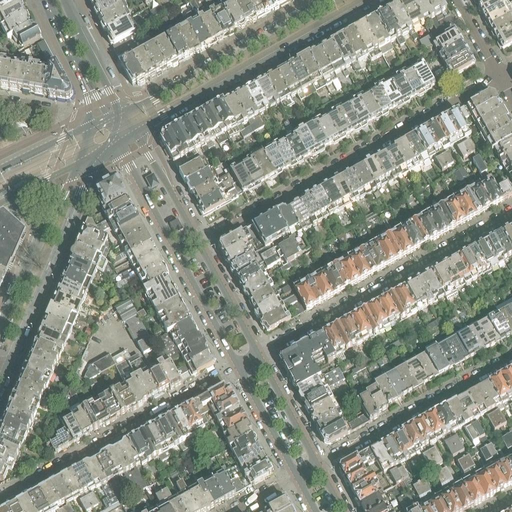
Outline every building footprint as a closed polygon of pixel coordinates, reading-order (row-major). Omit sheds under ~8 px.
[(0,0),(0,14),(19,5),(17,1),(16,0),(0,0)] [(126,4),(124,0),(99,0),(94,3),(93,7),(95,11),(95,14),(97,18),(100,18),(124,5),(126,4)] [(171,0),(178,11),(187,6),(184,2),(177,6),(173,0),(171,0)] [(223,39),(209,14),(204,5),(208,3),(206,0),(197,0),(189,4),(194,12),(212,45),(216,43),(217,44),(220,42),(223,40),(223,39)] [(245,26),(232,1),(225,5),(222,0),(216,0),(219,5),(234,32),(238,30),(241,30),(241,31),(245,29),(245,28),(245,26)] [(246,0),(231,0),(232,1),(245,26),(250,23),(252,24),(256,22),(257,19),(246,0)] [(268,13),(260,0),(246,0),(257,19),(257,20),(258,20),(258,19),(260,18),(261,19),(266,17),(265,15),(268,13)] [(279,7),(275,0),(260,0),(268,13),(268,14),(269,14),(269,13),(274,10),(275,12),(279,9),(278,8),(279,7)] [(291,1),(290,0),(275,0),(279,7),(280,7),(281,8),(287,5),(286,4),(291,1)] [(445,35),(424,0),(410,0),(410,1),(424,25),(431,21),(437,33),(430,37),(435,46),(447,39),(445,35)] [(455,28),(439,0),(424,0),(445,35),(454,31),(455,28)] [(484,18),(505,7),(500,0),(492,0),(491,1),(488,3),(479,8),(478,11),(480,14),(483,15),(484,18)] [(424,25),(410,1),(406,3),(404,2),(400,4),(399,6),(413,31),(424,25)] [(0,25),(1,28),(25,16),(23,12),(23,10),(21,6),(19,5),(0,14),(0,25)] [(131,19),(127,12),(128,11),(124,5),(100,18),(103,25),(102,25),(102,26),(101,28),(104,32),(106,33),(130,20),(131,19)] [(219,5),(213,9),(214,11),(209,14),(223,39),(228,36),(230,37),(234,35),(234,33),(235,32),(234,32),(219,5)] [(490,29),(511,16),(511,12),(508,5),(505,7),(484,18),(486,22),(486,24),(488,28),(490,29)] [(402,37),(409,33),(411,37),(412,36),(414,41),(417,47),(421,45),(420,43),(413,31),(399,6),(399,7),(395,9),(393,8),(389,10),(388,13),(402,37)] [(212,45),(194,12),(186,16),(183,18),(187,26),(201,51),(204,49),(207,49),(207,50),(211,47),(212,45)] [(402,37),(388,13),(384,15),(381,15),(377,17),(376,19),(390,44),(402,37)] [(12,38),(31,27),(29,25),(29,24),(30,21),(27,17),(25,16),(1,28),(8,40),(12,38)] [(496,40),(511,30),(511,16),(490,29),(492,33),(492,35),(494,39),(496,40)] [(144,30),(155,24),(152,18),(141,24),(144,30)] [(390,44),(376,19),(372,22),(370,21),(366,23),(365,26),(379,50),(381,54),(383,58),(384,58),(385,59),(395,53),(393,50),(394,50),(390,44)] [(138,33),(130,20),(106,33),(110,39),(109,40),(109,42),(108,42),(111,47),(113,47),(134,36),(138,33)] [(201,51),(187,26),(176,33),(189,57),(193,55),(196,56),(200,54),(200,53),(201,51)] [(379,50),(365,26),(361,28),(357,28),(354,32),(368,56),(379,50)] [(41,39),(41,38),(38,31),(37,31),(36,30),(35,30),(34,31),(32,28),(32,27),(31,27),(12,38),(15,44),(18,43),(22,49),(23,49),(24,50),(40,40),(41,39)] [(189,57),(176,33),(174,30),(168,33),(167,32),(162,35),(164,39),(178,64),(179,64),(183,62),(184,63),(189,60),(189,58),(190,58),(189,57)] [(511,30),(496,40),(498,43),(498,46),(500,50),(502,50),(511,45),(511,30)] [(368,56),(354,32),(353,31),(352,32),(353,33),(350,34),(349,32),(342,36),(343,38),(357,63),(368,56)] [(447,39),(457,34),(454,31),(445,35),(447,39)] [(439,58),(462,45),(463,42),(461,38),(458,37),(457,34),(447,39),(435,46),(433,47),(436,51),(438,50),(441,56),(439,57),(439,58)] [(157,77),(139,46),(134,36),(113,47),(113,50),(120,63),(131,56),(145,82),(149,80),(150,82),(157,78),(157,77)] [(435,46),(430,37),(420,43),(421,45),(425,52),(433,47),(435,46)] [(357,63),(343,38),(342,39),(343,40),(341,41),(340,39),(339,38),(338,38),(334,41),(333,41),(334,42),(335,44),(333,46),(332,44),(332,45),(346,69),(352,66),(354,71),(357,70),(358,73),(362,72),(357,63)] [(178,64),(164,39),(153,44),(167,70),(171,68),(173,68),(173,69),(178,66),(178,64)] [(72,93),(44,42),(37,46),(46,64),(49,68),(48,68),(48,69),(44,98),(65,101),(67,102),(69,101),(71,100),(72,98),(72,96),(72,95),(72,93)] [(167,70),(153,44),(147,48),(145,43),(139,46),(157,77),(157,76),(160,74),(161,75),(167,72),(167,71),(168,71),(167,70)] [(346,69),(332,45),(328,47),(325,46),(321,48),(321,51),(335,75),(346,69)] [(448,67),(469,56),(468,55),(469,53),(467,49),(464,48),(462,45),(439,58),(442,62),(444,61),(447,67),(448,67)] [(335,75),(321,51),(317,53),(316,51),(309,55),(310,56),(327,87),(332,84),(336,91),(342,88),(335,75)] [(0,89),(9,92),(15,59),(2,56),(0,69),(0,89)] [(145,82),(131,56),(120,63),(132,87),(136,85),(137,87),(138,86),(140,87),(144,85),(145,82)] [(327,87),(310,56),(305,59),(303,58),(299,60),(299,62),(312,87),(319,83),(331,104),(332,103),(335,102),(327,87)] [(464,72),(474,66),(475,63),(473,59),(470,59),(469,56),(448,67),(447,67),(430,77),(431,80),(443,74),(444,75),(445,74),(449,81),(458,76),(464,73),(464,72)] [(33,81),(35,67),(34,67),(35,62),(15,59),(9,92),(24,94),(26,80),(33,81)] [(312,87),(299,62),(295,65),(292,64),(289,66),(288,69),(287,69),(305,100),(316,94),(312,87)] [(428,74),(424,66),(422,63),(417,66),(411,69),(425,94),(431,91),(431,89),(435,87),(431,80),(430,77),(428,74)] [(44,98),(48,69),(35,67),(33,81),(26,80),(24,94),(44,98)] [(305,100),(287,69),(284,71),(281,70),(278,72),(277,74),(290,99),(297,95),(300,102),(305,100)] [(425,94),(411,69),(409,69),(400,74),(401,75),(400,75),(414,99),(417,97),(419,98),(425,94)] [(290,99),(277,74),(273,77),(271,76),(267,78),(266,80),(280,104),(290,99)] [(414,99),(400,75),(396,78),(398,81),(392,85),(404,106),(410,103),(410,101),(414,99)] [(280,104),(266,80),(265,79),(255,85),(256,86),(269,111),(270,111),(270,110),(275,107),(276,107),(280,104)] [(404,106),(392,85),(386,88),(384,84),(379,87),(392,111),(396,109),(398,110),(404,106)] [(269,111),(256,86),(252,88),(250,88),(246,90),(245,92),(259,117),(269,111)] [(392,111),(379,87),(375,90),(377,93),(371,97),(383,118),(388,115),(389,113),(392,111)] [(259,117),(245,92),(241,95),(239,94),(235,96),(235,98),(251,128),(254,133),(265,127),(259,117)] [(383,118),(371,97),(365,100),(363,96),(358,99),(371,123),(375,121),(377,122),(383,118)] [(472,117),(497,103),(494,97),(489,96),(458,113),(464,122),(469,119),(467,116),(470,114),(472,117)] [(251,128),(235,98),(224,104),(240,133),(240,134),(251,128)] [(371,123),(358,99),(353,102),(355,105),(349,109),(361,130),(367,127),(367,125),(371,123)] [(240,133),(224,104),(223,103),(213,108),(229,138),(234,136),(240,133)] [(477,125),(502,111),(497,103),(472,117),(477,125)] [(229,138),(213,108),(202,114),(216,139),(220,147),(230,141),(229,139),(230,139),(229,138)] [(361,130),(349,109),(344,112),(342,108),(336,111),(350,135),(353,133),(355,134),(361,130)] [(350,135),(336,111),(332,113),(334,117),(328,120),(340,142),(346,139),(346,137),(350,135)] [(482,134),(507,120),(502,111),(477,125),(482,134)] [(472,136),(468,130),(464,122),(458,113),(447,119),(460,142),(469,157),(475,154),(467,139),(472,136)] [(216,139),(202,114),(192,120),(209,151),(215,147),(211,142),(216,139)] [(460,142),(447,119),(437,125),(450,148),(455,145),(463,160),(469,157),(460,142)] [(209,151),(192,120),(180,126),(195,152),(201,148),(204,153),(209,151)] [(340,142),(328,120),(322,123),(320,120),(315,123),(329,147),(332,145),(334,145),(340,142)] [(487,143),(511,129),(507,120),(482,134),(487,143)] [(329,147),(315,123),(305,128),(319,154),(325,151),(325,149),(329,147)] [(26,136),(28,127),(17,124),(15,134),(26,136)] [(450,148),(437,125),(427,130),(440,154),(448,169),(453,166),(445,151),(450,148)] [(195,152),(180,126),(171,132),(184,157),(195,152)] [(319,154),(305,128),(294,134),(304,152),(307,159),(311,157),(313,157),(319,154)] [(494,150),(511,140),(511,128),(511,129),(487,143),(492,152),(494,150)] [(440,154),(427,130),(416,137),(429,160),(434,157),(442,172),(448,169),(440,154)] [(184,157),(171,132),(163,136),(162,141),(174,164),(184,157)] [(304,152),(294,134),(289,137),(290,139),(284,143),(297,166),(303,163),(304,161),(307,159),(304,152)] [(429,160),(416,137),(405,143),(419,167),(430,161),(429,160)] [(500,161),(511,154),(511,140),(494,150),(500,161)] [(297,166),(284,143),(278,146),(277,144),(272,146),(286,170),(290,169),(292,169),(297,166)] [(419,167),(405,143),(395,148),(408,173),(419,167)] [(276,178),(261,152),(262,152),(258,145),(248,151),(252,158),(265,182),(268,180),(270,181),(276,178)] [(286,170),(272,146),(268,149),(269,151),(263,154),(262,152),(261,152),(276,178),(282,175),(282,173),(286,170)] [(408,173),(395,148),(384,155),(398,179),(408,173)] [(236,157),(236,156),(234,152),(225,157),(228,161),(236,157)] [(506,172),(511,168),(511,154),(500,161),(506,172)] [(398,179),(384,155),(374,160),(388,185),(398,179)] [(252,158),(246,161),(248,163),(242,166),(255,190),(261,187),(261,185),(265,182),(252,158)] [(502,203),(490,181),(491,180),(479,158),(473,162),(484,183),(480,185),(480,186),(493,208),(502,203)] [(388,185),(374,160),(363,166),(377,191),(388,185)] [(187,184),(210,171),(204,161),(201,162),(191,168),(179,175),(184,184),(185,184),(186,185),(187,184)] [(255,190),(242,166),(236,170),(234,168),(229,171),(231,173),(237,184),(243,195),(247,192),(249,193),(255,190)] [(377,191),(363,166),(352,172),(366,197),(377,191)] [(468,177),(463,168),(458,171),(458,172),(462,180),(463,179),(468,177)] [(193,195),(223,178),(227,176),(224,170),(215,175),(212,169),(210,171),(187,184),(189,188),(188,191),(190,195),(193,195)] [(366,197),(352,172),(342,178),(355,203),(366,197)] [(458,172),(452,176),(458,188),(465,184),(463,179),(462,180),(458,172)] [(231,173),(227,176),(223,178),(193,195),(198,206),(237,184),(231,173)] [(158,186),(153,177),(146,180),(151,190),(152,189),(157,187),(158,186)] [(355,203),(342,178),(331,184),(345,209),(355,203)] [(505,194),(502,188),(501,188),(495,178),(491,180),(490,181),(502,203),(511,198),(508,193),(505,194)] [(127,200),(117,181),(100,190),(101,190),(102,192),(101,195),(99,197),(99,196),(98,197),(99,198),(100,202),(98,203),(104,212),(127,200)] [(511,198),(511,197),(511,182),(511,189),(511,190),(508,184),(502,188),(505,194),(508,193),(511,198)] [(204,217),(206,216),(206,217),(212,214),(212,213),(238,198),(238,197),(243,195),(237,184),(198,206),(200,208),(198,210),(204,214),(205,216),(204,217)] [(345,209),(331,184),(321,190),(334,215),(345,209)] [(493,208),(480,186),(480,185),(469,191),(476,204),(471,207),(477,217),(493,208)] [(334,215),(321,190),(310,196),(323,221),(334,215)] [(416,194),(419,199),(426,194),(424,190),(416,194)] [(471,207),(476,204),(469,191),(453,200),(466,223),(477,217),(471,207)] [(323,221),(310,196),(304,199),(303,202),(300,204),(312,227),(313,228),(318,225),(318,224),(323,221)] [(99,230),(133,212),(133,211),(127,201),(127,200),(104,212),(103,213),(107,219),(106,219),(107,220),(105,221),(105,222),(96,226),(97,227),(95,228),(95,229),(98,231),(99,230)] [(466,223),(453,200),(443,206),(450,219),(444,222),(450,232),(466,223)] [(312,227),(300,204),(297,203),(293,205),(293,208),(289,210),(303,234),(308,231),(307,230),(312,227)] [(399,214),(395,206),(390,209),(394,217),(399,214)] [(450,232),(444,222),(450,219),(443,206),(427,215),(440,238),(450,232)] [(313,251),(303,234),(289,210),(288,208),(253,228),(265,251),(272,247),(277,258),(280,264),(283,268),(280,269),(281,271),(282,273),(291,268),(292,270),(293,269),(293,270),(302,266),(298,259),(302,257),(303,258),(303,257),(308,255),(306,252),(309,251),(310,253),(313,251)] [(115,235),(139,222),(133,212),(99,230),(101,233),(103,232),(111,228),(112,229),(115,235)] [(440,238),(427,215),(418,220),(425,233),(419,236),(425,246),(440,238)] [(0,274),(4,277),(7,271),(8,268),(9,269),(23,237),(0,216),(0,274)] [(91,221),(91,220),(88,219),(83,230),(104,238),(102,234),(103,232),(101,233),(99,230),(98,231),(95,229),(95,228),(91,220),(91,221)] [(425,246),(419,236),(425,233),(418,220),(401,229),(414,252),(425,246)] [(183,231),(178,221),(170,225),(175,235),(183,231)] [(122,247),(145,234),(139,223),(139,222),(115,235),(122,247)] [(248,246),(254,243),(260,253),(265,251),(253,228),(221,245),(220,250),(225,259),(245,248),(248,246)] [(414,252),(401,229),(391,235),(398,247),(392,250),(398,261),(414,252)] [(107,241),(108,240),(104,238),(83,230),(81,235),(82,237),(81,240),(78,241),(76,246),(77,248),(77,249),(100,259),(100,257),(106,260),(111,248),(110,246),(106,244),(107,241)] [(511,230),(500,236),(506,247),(501,250),(506,261),(511,257),(511,230)] [(125,253),(127,258),(151,245),(145,234),(122,247),(125,253)] [(398,261),(392,250),(398,247),(391,235),(375,244),(387,267),(398,261)] [(506,261),(501,250),(506,247),(500,236),(485,245),(498,269),(499,268),(498,268),(505,264),(504,262),(506,261)] [(230,270),(260,253),(254,243),(248,246),(252,253),(248,255),(245,248),(225,259),(230,270)] [(387,267),(375,244),(364,250),(371,262),(365,265),(372,276),(387,267)] [(134,270),(157,257),(157,256),(151,245),(127,258),(130,263),(134,270)] [(498,269),(485,245),(474,251),(480,262),(475,265),(481,275),(490,270),(492,272),(498,269)] [(238,280),(277,258),(272,247),(265,251),(260,253),(230,270),(234,277),(237,277),(238,280)] [(98,271),(102,260),(100,259),(77,249),(75,252),(75,253),(73,254),(72,258),(72,260),(98,271)] [(372,276),(365,265),(371,262),(364,250),(355,255),(354,254),(348,257),(361,282),(372,276)] [(481,275),(475,265),(480,262),(474,251),(458,260),(472,283),(473,283),(472,282),(479,278),(478,277),(481,275)] [(140,281),(163,268),(163,267),(157,257),(134,270),(137,276),(131,279),(130,278),(116,286),(116,288),(119,292),(140,280),(140,281)] [(361,282),(348,257),(337,264),(344,277),(337,280),(344,291),(361,282)] [(266,278),(263,272),(267,270),(280,263),(280,264),(277,258),(238,280),(240,283),(239,286),(241,290),(244,290),(266,278)] [(93,283),(98,271),(72,260),(71,264),(70,264),(70,265),(67,267),(67,272),(93,283)] [(472,283),(458,260),(448,265),(454,276),(447,280),(453,290),(464,284),(466,287),(472,283)] [(337,280),(344,277),(337,264),(321,272),(335,296),(344,291),(337,280)] [(453,290),(447,280),(454,276),(448,265),(432,274),(445,297),(445,299),(452,295),(451,292),(453,290)] [(145,291),(169,278),(163,268),(140,281),(142,284),(145,291)] [(273,287),(286,280),(282,273),(281,271),(267,279),(266,278),(244,290),(243,293),(245,297),(248,297),(248,298),(249,301),(273,287)] [(88,295),(93,283),(67,272),(66,273),(66,274),(65,276),(63,277),(61,282),(62,284),(88,295)] [(335,296),(321,272),(309,279),(316,293),(310,296),(316,307),(335,296)] [(445,297),(432,274),(421,281),(426,291),(420,295),(426,305),(427,305),(428,307),(445,297)] [(177,297),(178,294),(176,290),(173,290),(169,283),(171,282),(169,278),(145,291),(143,291),(155,313),(179,300),(177,297)] [(310,296),(316,293),(309,279),(293,288),(307,312),(316,307),(310,296)] [(426,305),(420,295),(426,291),(421,281),(404,290),(417,313),(425,309),(424,307),(426,305)] [(92,296),(88,295),(62,284),(60,288),(58,289),(57,291),(57,293),(57,295),(57,296),(83,306),(87,298),(94,301),(95,298),(92,296)] [(255,312),(280,299),(273,287),(249,301),(250,301),(249,304),(251,308),(253,308),(255,312)] [(288,287),(281,291),(284,296),(291,292),(288,287)] [(417,313),(404,290),(394,296),(400,307),(394,311),(400,321),(400,320),(401,322),(407,318),(406,317),(410,315),(411,316),(417,313)] [(78,319),(83,306),(57,296),(55,297),(54,299),(53,301),(54,303),(52,308),(78,319)] [(289,308),(283,296),(280,299),(255,312),(254,314),(257,319),(259,319),(261,323),(285,310),(289,308)] [(400,321),(394,311),(400,307),(394,296),(377,305),(390,328),(397,324),(397,322),(400,321)] [(149,337),(140,321),(136,315),(130,303),(128,300),(116,307),(114,308),(123,325),(125,323),(138,346),(144,356),(150,352),(159,348),(161,347),(161,346),(158,340),(152,344),(149,337)] [(188,318),(187,315),(185,312),(186,309),(183,305),(181,304),(179,300),(155,313),(167,335),(192,321),(190,317),(188,318)] [(303,311),(299,302),(289,308),(296,319),(305,313),(303,311)] [(390,328),(377,305),(367,311),(373,322),(367,325),(373,335),(374,337),(380,334),(379,332),(383,330),(384,332),(390,328)] [(72,331),(78,319),(52,308),(50,309),(48,313),(49,316),(47,320),(72,331)] [(511,314),(508,308),(498,314),(510,335),(511,333),(511,314)] [(271,332),(291,321),(285,310),(261,323),(260,324),(263,331),(265,330),(267,334),(268,334),(271,332)] [(373,335),(367,325),(373,322),(367,311),(350,320),(363,343),(370,339),(369,337),(373,335)] [(511,337),(510,335),(498,314),(488,320),(500,341),(503,339),(506,340),(511,337)] [(72,331),(47,320),(44,323),(44,327),(42,331),(68,342),(72,331)] [(363,343),(350,320),(339,326),(346,338),(341,341),(347,352),(353,349),(351,345),(355,343),(357,346),(363,343)] [(500,341),(488,320),(477,326),(490,348),(496,345),(496,343),(500,341)] [(164,351),(197,334),(194,329),(196,328),(192,321),(167,335),(158,340),(161,346),(161,347),(164,351)] [(341,341),(346,338),(339,326),(334,329),(330,332),(323,336),(334,354),(339,351),(341,353),(345,351),(346,353),(347,352),(341,341)] [(490,348),(477,326),(467,332),(479,352),(482,350),(485,351),(490,348)] [(420,333),(417,328),(411,332),(413,337),(420,333)] [(63,352),(68,342),(42,331),(41,332),(40,333),(39,335),(38,337),(39,339),(38,339),(39,340),(37,344),(63,354),(69,356),(69,355),(63,352)] [(479,352),(467,332),(457,337),(470,360),(475,357),(475,354),(479,352)] [(155,334),(149,337),(152,344),(158,340),(155,334)] [(181,356),(204,344),(201,337),(198,337),(197,334),(164,351),(168,360),(169,360),(170,362),(181,356)] [(337,360),(334,354),(323,336),(292,353),(302,371),(309,366),(313,374),(317,371),(312,361),(323,355),(328,365),(337,360)] [(470,360),(457,337),(447,343),(458,364),(462,362),(464,363),(470,360)] [(458,364),(447,343),(437,349),(449,371),(454,369),(455,366),(458,364)] [(58,365),(63,354),(37,344),(34,345),(33,348),(34,351),(30,361),(43,367),(46,361),(58,365)] [(208,355),(206,352),(207,349),(204,344),(181,356),(184,361),(187,366),(208,355)] [(449,371),(437,349),(427,355),(438,375),(441,373),(444,374),(449,371)] [(159,395),(146,372),(147,371),(138,356),(131,360),(126,352),(112,360),(110,357),(93,366),(92,367),(91,366),(85,377),(84,379),(87,382),(89,381),(101,375),(115,367),(124,384),(125,386),(135,381),(147,402),(152,399),(153,401),(160,397),(159,395)] [(302,371),(292,353),(281,359),(280,362),(288,378),(302,371)] [(213,367),(214,367),(215,363),(214,363),(213,360),(211,359),(210,359),(208,355),(187,366),(193,378),(213,367)] [(438,375),(427,355),(416,361),(428,383),(434,380),(434,377),(438,375)] [(179,380),(176,372),(173,368),(170,362),(169,360),(168,360),(157,365),(155,362),(149,365),(151,369),(147,371),(146,372),(159,395),(169,389),(170,391),(182,385),(179,380)] [(50,383),(57,368),(58,365),(46,361),(43,367),(30,361),(28,366),(25,367),(23,372),(50,383)] [(428,383),(416,361),(406,366),(417,387),(421,385),(423,386),(428,383)] [(304,390),(322,380),(321,379),(317,371),(313,374),(309,366),(302,371),(288,378),(297,393),(298,392),(304,390)] [(357,369),(352,372),(354,376),(356,374),(361,371),(358,366),(355,367),(357,369)] [(417,387),(406,366),(396,372),(408,395),(413,392),(414,389),(417,387)] [(328,390),(345,381),(339,369),(321,379),(322,380),(304,390),(298,392),(300,396),(300,399),(302,403),(303,403),(328,390)] [(45,395),(50,383),(23,372),(20,378),(22,380),(18,390),(31,396),(34,391),(45,395)] [(408,395),(396,372),(385,378),(397,398),(400,396),(403,397),(408,395)] [(511,373),(511,372),(500,378),(511,399),(511,373)] [(72,384),(76,375),(72,373),(68,382),(72,384)] [(397,398),(385,378),(375,384),(377,387),(387,406),(393,403),(393,400),(397,398)] [(511,399),(500,378),(490,384),(502,406),(508,417),(511,415),(511,399)] [(147,402),(135,381),(125,386),(138,409),(143,406),(144,403),(147,402)] [(497,409),(502,406),(490,384),(479,390),(491,412),(495,410),(496,412),(492,414),(500,429),(507,426),(497,409)] [(138,409),(125,386),(120,389),(119,387),(114,390),(112,387),(107,390),(108,393),(107,394),(114,405),(119,403),(126,414),(127,413),(126,413),(130,411),(133,412),(138,409)] [(387,406),(377,387),(366,393),(368,396),(379,415),(387,410),(388,407),(387,406)] [(77,395),(73,389),(71,388),(68,393),(71,399),(77,395)] [(198,418),(211,411),(234,399),(229,390),(224,388),(192,407),(198,418)] [(37,413),(44,397),(45,395),(34,391),(31,396),(18,390),(16,396),(15,395),(13,396),(10,402),(37,413)] [(310,414),(334,401),(328,390),(303,403),(304,403),(307,404),(306,407),(304,408),(308,415),(310,414)] [(491,412),(479,390),(468,396),(480,419),(485,416),(494,432),(500,429),(492,414),(491,412)] [(126,414),(119,403),(114,405),(107,394),(104,396),(105,397),(98,401),(111,424),(116,421),(117,418),(121,416),(121,417),(126,414)] [(379,415),(368,396),(357,402),(363,412),(370,424),(379,419),(379,416),(379,415)] [(476,421),(480,419),(468,396),(457,402),(469,425),(470,426),(471,428),(479,441),(485,438),(476,421)] [(227,416),(239,409),(234,399),(211,411),(219,427),(230,421),(227,416)] [(111,424),(98,401),(92,405),(91,403),(83,407),(80,402),(78,403),(81,408),(81,409),(87,420),(93,417),(99,428),(103,426),(105,427),(111,424)] [(314,425),(339,411),(334,401),(310,414),(312,418),(310,419),(314,425)] [(33,424),(37,413),(10,402),(8,407),(9,410),(5,420),(19,426),(21,420),(33,424)] [(469,425),(457,402),(446,408),(459,431),(464,428),(473,444),(479,441),(471,428),(470,426),(467,428),(466,426),(469,425)] [(182,412),(181,413),(194,435),(195,435),(205,429),(203,426),(202,426),(199,419),(198,418),(192,407),(182,412)] [(454,434),(459,431),(446,408),(436,414),(450,439),(459,455),(460,458),(465,455),(454,434)] [(99,429),(99,428),(93,417),(87,420),(81,409),(77,411),(78,412),(72,416),(85,439),(89,436),(90,434),(93,431),(94,432),(99,429)] [(247,424),(246,422),(242,414),(239,409),(227,416),(230,421),(219,427),(225,437),(247,424)] [(320,437),(346,423),(339,411),(314,425),(314,426),(316,425),(319,426),(318,428),(316,430),(320,437)] [(330,446),(370,424),(363,412),(357,416),(359,420),(347,426),(346,423),(320,437),(324,445),(330,446)] [(194,435),(181,413),(171,418),(178,431),(173,434),(179,446),(183,453),(188,450),(187,449),(193,445),(190,440),(195,437),(195,435),(194,435)] [(459,455),(450,439),(436,414),(425,420),(437,443),(442,440),(452,458),(447,461),(449,465),(456,461),(460,458),(459,455)] [(85,439),(72,416),(65,420),(63,415),(58,417),(64,427),(65,431),(73,445),(85,439)] [(179,446),(173,434),(178,431),(171,418),(166,421),(155,427),(168,452),(179,446)] [(0,432),(25,443),(31,429),(33,424),(21,420),(19,426),(5,420),(3,425),(0,426),(0,425),(0,432)] [(432,445),(437,443),(425,420),(414,426),(428,451),(439,470),(444,467),(432,445)] [(252,437),(250,434),(252,433),(247,424),(225,437),(223,438),(227,444),(227,445),(230,449),(252,437)] [(439,470),(428,451),(414,426),(403,432),(416,455),(421,452),(430,470),(426,472),(428,476),(433,473),(439,470)] [(168,452),(155,427),(144,433),(151,446),(146,449),(152,461),(158,458),(161,463),(171,457),(168,452)] [(73,445),(65,431),(57,436),(58,438),(56,439),(57,441),(47,447),(46,446),(44,451),(51,454),(53,456),(73,445)] [(20,454),(25,443),(0,432),(0,453),(6,456),(8,450),(20,454)] [(416,455),(403,432),(395,437),(397,439),(393,440),(406,463),(417,456),(416,455)] [(152,461),(146,449),(151,446),(144,433),(139,436),(128,442),(141,465),(142,467),(148,463),(152,461)] [(245,455),(258,448),(256,444),(257,441),(255,438),(252,437),(230,449),(233,455),(239,466),(248,461),(245,455)] [(511,455),(511,456),(511,453),(511,452),(511,446),(507,438),(506,438),(501,441),(510,457),(505,459),(511,471),(511,455)] [(406,463),(393,440),(393,441),(390,440),(387,442),(386,444),(382,447),(395,469),(396,471),(403,483),(409,479),(401,465),(406,463)] [(511,486),(511,471),(505,459),(502,454),(497,457),(492,446),(495,445),(492,440),(484,445),(486,449),(485,450),(492,463),(507,489),(511,486)] [(136,468),(141,465),(128,442),(124,444),(124,445),(123,447),(118,450),(130,471),(134,469),(135,472),(131,474),(141,492),(147,489),(136,468)] [(478,474),(470,460),(476,457),(475,456),(480,453),(485,450),(486,449),(484,445),(472,451),(465,455),(460,458),(456,461),(461,458),(463,460),(463,461),(462,461),(470,474),(485,501),(496,495),(483,471),(478,474)] [(210,460),(207,455),(210,453),(206,447),(203,449),(203,450),(197,453),(204,464),(209,461),(210,460)] [(395,469),(382,447),(378,449),(375,448),(371,450),(377,462),(376,462),(383,475),(388,472),(396,487),(403,483),(396,471),(392,473),(391,471),(395,469)] [(266,464),(267,461),(266,458),(263,457),(260,453),(261,453),(258,448),(245,455),(248,461),(239,466),(241,471),(244,477),(266,464)] [(12,473),(20,454),(8,450),(6,456),(0,453),(0,467),(9,472),(12,473)] [(126,474),(129,472),(130,471),(118,450),(113,453),(110,452),(106,455),(118,478),(123,475),(135,496),(141,492),(131,474),(127,476),(126,474)] [(368,467),(372,465),(376,462),(377,462),(371,450),(341,467),(339,473),(344,481),(369,468),(368,467)] [(507,489),(492,463),(485,450),(480,453),(488,469),(483,471),(496,495),(507,489)] [(114,481),(118,478),(106,455),(101,457),(100,460),(95,463),(107,484),(111,482),(113,484),(109,486),(119,505),(120,504),(125,501),(114,481)] [(235,497),(228,485),(229,485),(223,474),(218,476),(209,461),(204,464),(212,479),(224,503),(235,497)] [(485,501),(470,474),(462,461),(458,464),(467,481),(461,484),(474,507),(485,501)] [(119,505),(109,486),(107,484),(95,463),(91,465),(88,465),(83,467),(96,490),(101,488),(107,499),(111,506),(113,508),(119,505)] [(242,493),(273,476),(271,473),(273,472),(270,466),(268,467),(266,464),(244,477),(238,480),(236,481),(242,493)] [(4,483),(9,472),(0,467),(0,481),(4,483)] [(96,490),(83,467),(72,473),(84,494),(86,497),(93,510),(99,507),(91,492),(96,490)] [(466,511),(474,507),(461,484),(455,487),(444,467),(439,470),(441,474),(448,487),(450,485),(452,489),(450,490),(462,511),(466,511)] [(364,485),(375,479),(369,468),(344,481),(347,488),(349,487),(355,497),(367,490),(364,485)] [(462,511),(450,490),(448,487),(441,474),(439,470),(433,473),(442,489),(443,494),(439,496),(448,511),(462,511)] [(84,494),(72,473),(61,480),(73,502),(78,500),(79,501),(85,511),(89,511),(93,510),(86,497),(81,500),(80,497),(84,494)] [(433,511),(426,499),(419,486),(414,477),(409,479),(403,483),(408,492),(413,489),(420,502),(421,506),(417,509),(419,511),(433,511)] [(224,503),(212,479),(197,487),(204,499),(207,497),(214,508),(224,503)] [(383,494),(385,493),(387,496),(393,493),(391,489),(392,489),(389,483),(383,486),(382,483),(378,485),(375,479),(364,485),(367,490),(355,497),(356,500),(354,501),(358,508),(360,507),(383,494)] [(72,511),(69,505),(73,502),(61,480),(50,486),(61,506),(65,504),(67,507),(63,509),(64,511),(72,511)] [(242,493),(236,481),(229,485),(228,485),(235,497),(242,493)] [(198,511),(188,492),(186,494),(185,492),(187,491),(182,483),(177,486),(182,496),(177,498),(184,511),(198,511)] [(448,511),(439,496),(437,493),(432,496),(424,483),(419,486),(426,499),(433,511),(448,511)] [(57,508),(61,506),(50,486),(39,492),(49,511),(64,511),(63,509),(59,511),(57,508)] [(214,508),(207,497),(204,499),(197,487),(188,492),(198,511),(207,511),(211,510),(214,508)] [(184,511),(177,498),(173,501),(167,491),(161,495),(170,511),(184,511)] [(49,511),(39,492),(28,498),(35,511),(49,511)] [(419,511),(417,509),(408,493),(397,499),(400,505),(406,501),(412,511),(411,511),(419,511)] [(391,511),(383,494),(360,507),(362,511),(361,511),(391,511)] [(170,511),(161,495),(156,498),(161,508),(156,510),(157,511),(170,511)] [(141,504),(136,496),(132,499),(136,507),(141,504)] [(35,511),(28,498),(17,504),(20,511),(35,511)] [(107,499),(103,502),(108,511),(113,508),(111,506),(107,499)] [(291,511),(293,511),(292,511),(290,507),(291,505),(289,501),(286,500),(265,511),(291,511)]
